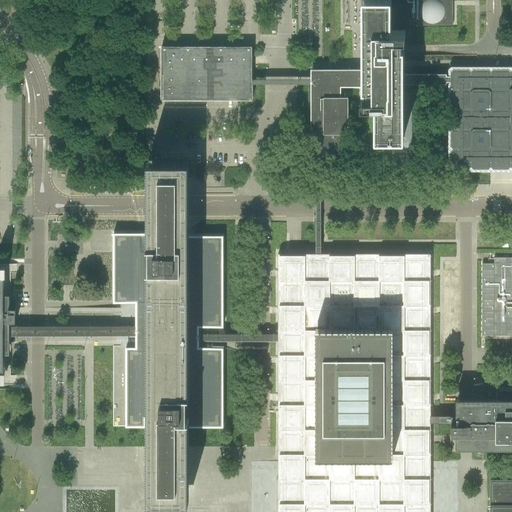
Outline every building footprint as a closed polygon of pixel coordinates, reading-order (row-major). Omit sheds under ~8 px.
[(414,25),(416,25),(452,25),(452,24),(452,1),(452,0),(362,0),(362,65),(362,69),(360,69),(310,69),(310,79),(310,84),(310,86),(310,125),(310,138),(310,143),(310,163),(316,163),(320,163),(323,163),(343,163),(343,138),(343,133),(348,133),(348,99),(348,96),(345,96),(341,96),(341,86),(360,86),(362,86),(362,87),(363,87),(363,96),(360,96),(360,104),(374,104),(375,136),(375,137),(403,137),(402,136),(403,136),(403,84),(403,82),(403,74),(403,64),(403,46),(402,46),(402,37),(405,37),(405,30),(402,30),(402,25),(413,25),(414,25)] [(161,46),(161,81),(161,99),(166,99),(171,99),(176,99),(181,99),(186,99),(191,99),(196,99),(202,99),(207,99),(212,99),(217,99),(222,99),(227,99),(232,100),(237,99),(252,100),(252,84),(252,79),(252,65),(252,57),(252,46),(245,46),(161,46)] [(511,71),(453,71),(453,166),(511,165),(511,71)] [(403,82),(453,82),(453,74),(403,74),(403,82)] [(113,233),(114,302),(136,302),(136,304),(136,323),(136,326),(136,328),(137,328),(138,329),(138,330),(138,331),(138,332),(137,333),(136,333),(136,335),(136,347),(126,347),(126,426),(145,426),(145,421),(145,418),(149,418),(150,418),(154,418),(154,419),(154,441),(154,461),(154,466),(155,468),(154,491),(154,493),(154,500),(182,500),(181,493),(182,491),(182,461),(182,441),(182,419),(182,418),(184,418),(184,426),(188,426),(188,428),(224,428),(224,380),(224,348),(223,348),(223,347),(212,347),(198,347),(198,340),(198,333),(198,326),(222,326),(222,236),(188,236),(188,229),(188,216),(188,197),(188,194),(189,162),(148,161),(147,196),(147,216),(147,227),(147,228),(147,233),(113,233)] [(278,404),(278,429),(278,442),(278,447),(278,454),(278,462),(278,468),(278,479),(278,504),(277,511),(430,511),(430,504),(430,479),(430,467),(430,454),(430,429),(430,422),(451,423),(451,430),(458,430),(458,422),(459,422),(459,421),(458,421),(458,417),(436,417),(436,415),(433,415),(431,415),(430,415),(430,404),(430,379),(430,354),(430,328),(430,303),(430,278),(430,254),(430,253),(404,253),(379,253),(354,253),(328,253),(320,253),(315,253),(303,253),(278,253),(278,278),(278,303),(278,328),(278,333),(278,340),(278,354),(278,379),(278,404)] [(482,263),(482,336),(511,335),(511,257),(493,257),(493,263),(482,263)] [(136,326),(4,326),(4,331),(4,335),(7,335),(136,335),(136,326)] [(455,412),(455,415),(436,415),(436,417),(458,417),(458,421),(459,421),(459,422),(458,422),(458,430),(451,430),(451,435),(455,435),(455,448),(466,448),(511,448),(511,377),(490,377),(490,397),(466,397),(455,397),(455,412)] [(511,511),(511,478),(490,479),(489,511),(511,511)]
